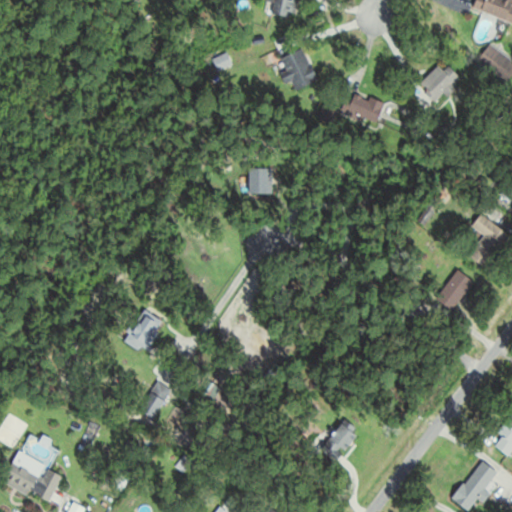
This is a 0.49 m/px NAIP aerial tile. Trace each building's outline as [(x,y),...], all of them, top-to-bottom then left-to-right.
[(511,0),(487,0),(488,0),(475,0),(475,16),(511,16),(511,15),(511,16),(511,0)] [(511,55),(502,55),(502,44),(481,44),(481,77),(511,77),(511,55)] [(280,59),(297,92),(319,81),(303,48),(280,59)] [(460,77),(449,66),(444,71),(439,65),(419,84),(437,102),(444,94),(448,97),(458,87),(454,83),(460,77)] [(511,239),(511,235),(481,214),(471,228),(483,236),(470,255),(490,270),(511,239)] [(435,299),(455,311),(474,281),(455,268),(435,299)] [(129,345),(149,352),(159,321),(139,315),(129,345)] [(48,505),(62,478),(17,455),(3,482),(48,505)] [(192,481),(201,471),(185,455),(175,465),(192,481)] [(452,498),(468,511),(499,473),(483,460),(452,498)]
